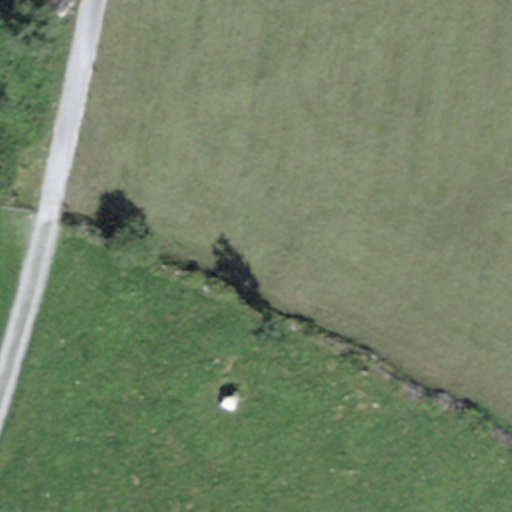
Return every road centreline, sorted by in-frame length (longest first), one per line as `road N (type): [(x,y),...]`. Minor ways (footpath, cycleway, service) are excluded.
road 1 (unclassified): [(90,0),(46,215)]
road 2 (track): [(0,393),(46,215)]
